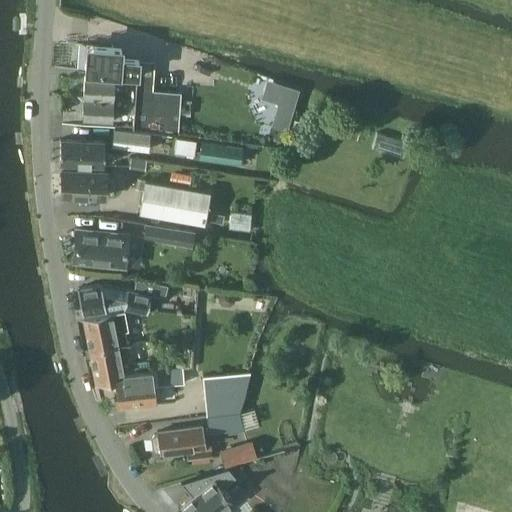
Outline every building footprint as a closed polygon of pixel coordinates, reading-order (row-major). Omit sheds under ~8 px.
[(152,60),(136,58),(136,57),(118,56),(119,46),(85,44),(83,69),(122,71),(135,72),(132,99),(131,112),(131,126),(175,131),(180,91),(149,87),(152,60)] [(120,98),(132,99),(135,72),(122,71),(120,98)] [(82,95),(110,96),(117,97),(117,87),(110,87),(111,76),(83,74),(82,95)] [(268,98),(290,106),(296,89),(274,81),(268,98)] [(110,96),(82,95),(80,115),(92,115),(92,120),(108,121),(110,96)] [(120,98),(113,98),(112,111),(131,112),(132,99),(120,98)] [(110,144),(145,148),(147,131),(112,127),(110,144)] [(377,132),(375,146),(405,151),(408,138),(377,132)] [(102,139),(58,138),(58,162),(102,163),(102,139)] [(174,152),(194,155),(196,141),(176,138),(174,152)] [(201,160),(240,165),(243,148),(203,142),(201,160)] [(104,171),(60,170),(59,194),(103,195),(104,171)] [(202,222),(207,190),(143,179),(137,210),(202,222)] [(251,226),(252,208),(231,207),(230,225),(251,226)] [(143,237),(192,245),(194,230),(146,222),(143,237)] [(123,264),(126,232),(74,228),(73,241),(70,243),(69,252),(72,255),(71,259),(91,261),(91,264),(106,265),(106,263),(123,264)] [(166,283),(134,277),(132,288),(125,287),(125,288),(122,305),(126,305),(126,306),(145,310),(148,293),(163,295),(166,283)] [(125,288),(99,283),(99,282),(75,287),(81,313),(104,309),(104,308),(122,305),(125,288)] [(81,319),(87,350),(124,343),(122,330),(125,329),(122,311),(81,319)] [(122,373),(147,370),(146,360),(126,362),(125,355),(128,355),(126,342),(124,343),(87,350),(94,383),(114,379),(122,378),(122,373)] [(122,378),(114,379),(114,381),(113,381),(116,406),(153,402),(151,385),(182,382),(180,367),(147,370),(122,373),(122,378)] [(205,375),(208,415),(238,411),(248,372),(205,375)] [(241,408),(246,424),(259,420),(255,404),(241,408)] [(242,428),(238,411),(208,415),(209,430),(242,428)] [(159,449),(159,452),(185,448),(186,458),(209,455),(208,445),(202,445),(199,424),(156,430),(156,432),(152,433),(150,436),(151,447),(155,450),(159,449)] [(220,446),(225,463),(258,452),(253,436),(220,446)] [(224,468),(180,481),(185,487),(190,483),(196,492),(175,509),(177,511),(219,511),(231,501),(221,489),(233,479),(224,468)]
